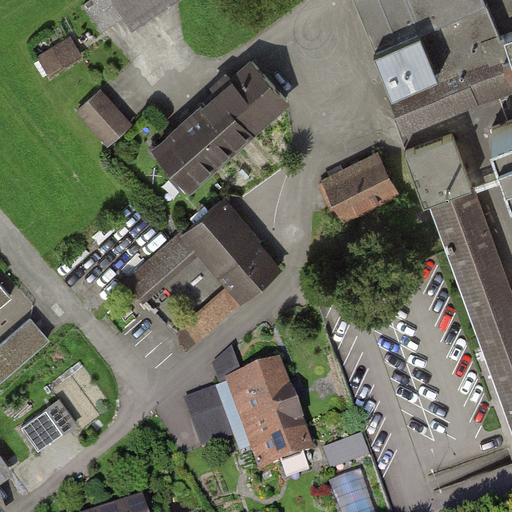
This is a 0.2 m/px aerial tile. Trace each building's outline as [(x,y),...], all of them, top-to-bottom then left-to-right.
[(86,0),(103,25),(126,10),(119,0),(86,0)] [(174,0),(119,0),(126,10),(136,25),(174,0)] [(433,197),(511,411),(511,277),(478,186),(510,174),(511,180),(511,0),(365,0),(378,38),(394,81),(390,82),(404,122),(443,108),(452,130),(407,144),(426,200),(433,197)] [(71,30),(38,51),(52,71),(84,51),(71,30)] [(255,52),(155,141),(195,187),(296,97),(255,52)] [(105,82),(78,104),(110,143),(137,121),(105,82)] [(384,151),(326,178),(343,216),(402,190),(384,151)] [(227,193),(186,228),(203,248),(230,279),(246,298),(287,262),(227,193)] [(183,225),(128,273),(147,296),(203,248),(186,228),(183,225)] [(0,271),(0,312),(5,308),(2,304),(16,291),(0,271)] [(230,279),(177,325),(193,344),(246,298),(230,279)] [(0,377),(54,334),(35,311),(0,339),(0,377)] [(224,376),(247,366),(240,350),(217,359),(224,376)] [(62,391),(23,422),(42,446),(81,419),(86,424),(98,415),(105,388),(81,357),(52,379),(62,391)] [(287,357),(229,378),(263,468),(320,447),(287,357)] [(186,396),(204,445),(240,431),(221,383),(186,396)] [(356,427),(325,438),(334,463),(365,452),(356,427)] [(0,511),(1,511),(9,507),(4,477),(17,466),(0,444),(0,511)] [(152,511),(148,494),(86,511),(152,511)]
